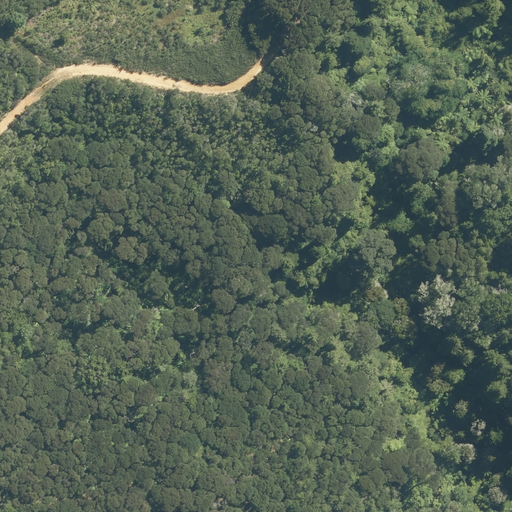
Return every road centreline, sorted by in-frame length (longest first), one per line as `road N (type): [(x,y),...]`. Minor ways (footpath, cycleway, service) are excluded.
road 1 (track): [(0,114),(16,87),(85,73),(176,70),(245,89),(308,43),(320,0)]
road 2 (track): [(260,511),(250,503),(142,483),(0,464)]
